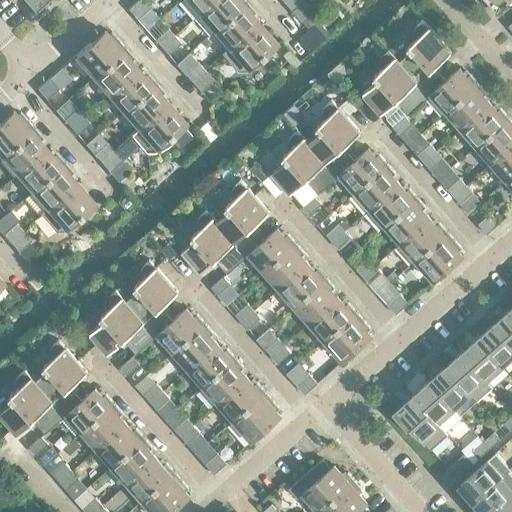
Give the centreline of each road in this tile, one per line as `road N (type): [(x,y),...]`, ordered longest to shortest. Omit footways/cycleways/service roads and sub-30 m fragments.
road 1 (residential): [(310,419),(186,280)]
road 2 (residential): [(400,338),(284,209)]
road 3 (residential): [(490,260),(377,130)]
road 4 (residential): [(218,498),(104,370)]
road 5 (residential): [(16,86),(116,198)]
road 6 (residential): [(416,511),(322,406)]
road 7 (residential): [(196,107),(106,7)]
road 8 (residential): [(218,498),(310,419)]
